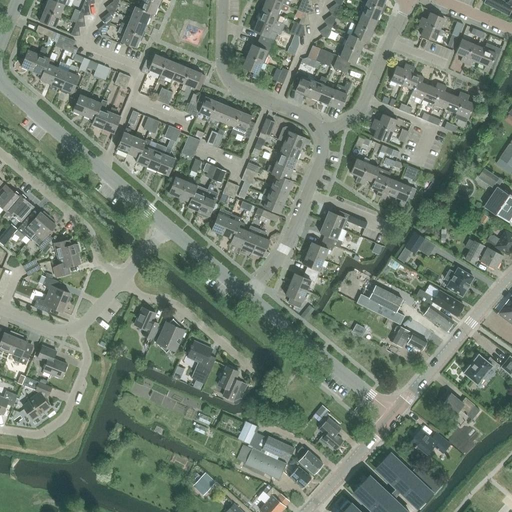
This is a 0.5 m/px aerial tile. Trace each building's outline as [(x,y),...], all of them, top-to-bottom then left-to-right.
[(44,5),(42,9),(61,16),(65,5),(53,0),(48,0),(46,5),(44,5)] [(88,1),(85,0),(80,12),(84,13),(84,16),(90,15),(89,4),(88,1)] [(112,10),(115,12),(120,0),(119,0),(114,0),(114,1),(105,8),(109,13),(112,10)] [(160,8),(162,4),(151,0),(142,0),(139,8),(153,14),(155,15),(158,7),(160,8)] [(263,4),(261,8),(277,15),(280,9),(282,10),(285,11),(287,10),(289,7),(273,0),(266,0),(265,4),(263,4)] [(365,0),(365,2),(366,3),(383,10),(385,5),(384,5),(385,0),(365,0)] [(511,0),(504,0),(504,1),(502,0),(486,0),(485,3),(510,16),(511,12),(511,0)] [(308,2),(303,13),(308,15),(314,14),(312,4),(308,2)] [(381,14),(383,10),(366,3),(364,9),(362,8),(360,13),(377,21),(380,14),(381,14)] [(328,9),(332,14),(336,16),(341,5),(336,4),(328,9)] [(135,6),(130,18),(147,25),(149,18),(151,18),(153,14),(139,8),(135,6)] [(261,13),(258,20),(283,30),(284,26),(283,24),(281,23),(277,22),(280,16),(277,15),(261,8),(260,13),(261,13)] [(56,28),(61,16),(42,9),(41,13),(42,14),(39,21),(56,28)] [(107,22),(110,23),(115,12),(112,10),(109,13),(101,19),(105,24),(107,22)] [(84,13),(80,12),(78,19),(76,23),(78,24),(79,27),(85,27),(84,16),(84,13)] [(422,17),(420,22),(440,30),(444,18),(430,12),(427,19),(422,17)] [(301,18),(299,24),(303,26),(309,25),(308,15),(303,13),(301,18)] [(360,19),(357,25),(374,32),(376,28),(374,27),(377,21),(360,13),(358,19),(360,19)] [(323,20),(327,26),(332,28),(336,16),(332,14),(323,20)] [(122,23),(120,27),(144,37),(145,33),(143,32),(147,25),(130,18),(128,25),(122,23)] [(261,34),(259,40),(272,46),(277,34),(279,35),(281,34),(283,30),(258,20),(256,26),(254,26),(252,31),(261,34)] [(458,21),(452,35),(458,37),(463,24),(458,21)] [(110,23),(107,22),(105,24),(98,29),(102,34),(106,35),(110,23)] [(290,33),(294,35),(299,24),(294,22),(290,33)] [(420,22),(418,27),(423,29),(421,35),(435,41),(437,35),(441,37),(443,31),(440,30),(420,22)] [(78,24),(76,23),(71,35),(74,36),(80,35),(79,27),(78,24)] [(305,36),(303,26),(299,24),(294,35),(298,37),(305,36)] [(351,35),(351,36),(364,41),(368,43),(371,36),(372,37),(374,32),(357,25),(355,24),(351,35)] [(36,31),(46,36),(49,30),(39,25),(36,31)] [(327,39),(332,28),(327,26),(319,32),(323,37),(327,39)] [(120,27),(118,32),(124,34),(121,42),(137,49),(140,41),(142,42),(144,37),(120,27)] [(55,46),(60,48),(63,42),(73,46),(76,41),(60,34),(55,46)] [(347,40),(345,46),(361,53),(363,48),(362,47),(364,41),(351,36),(351,35),(347,34),(345,39),(347,40)] [(452,51),(458,37),(452,35),(447,48),(452,51)] [(460,61),(465,63),(473,44),(461,39),(455,53),(462,56),(460,61)] [(248,51),(246,56),(263,62),(265,63),(272,46),(259,40),(256,46),(252,45),(249,51),(248,51)] [(63,42),(60,48),(76,55),(79,49),(73,46),(63,42)] [(486,43),(484,49),(478,63),(485,66),(483,71),(488,73),(492,63),(495,64),(501,49),(486,43)] [(472,60),(478,63),(484,49),(473,44),(465,63),(470,65),(472,60)] [(313,45),(310,51),(332,60),(334,55),(313,45)] [(47,63),(48,63),(50,58),(45,56),(48,49),(42,46),(39,54),(32,71),(42,75),(47,63)] [(359,57),(361,53),(345,46),(342,52),(340,51),(333,68),(346,73),(351,62),(355,64),(358,57),(359,57)] [(22,67),(32,71),(39,54),(29,50),(22,67)] [(329,66),(332,60),(310,51),(308,57),(312,59),(329,66)] [(149,70),(160,75),(168,57),(164,55),(163,57),(155,54),(152,62),(146,60),(141,72),(147,74),(149,70)] [(260,68),(263,62),(246,56),(244,60),(246,61),(243,67),(260,74),(262,69),(260,68)] [(163,80),(165,77),(172,79),(178,63),(171,61),(172,59),(168,57),(160,75),(159,78),(163,80)] [(302,59),(301,62),(309,66),(312,59),(308,57),(302,59)] [(55,60),(50,58),(48,63),(47,63),(42,75),(40,80),(51,84),(58,67),(53,65),(55,60)] [(85,72),(90,60),(84,58),(79,69),(85,72)] [(51,84),(61,89),(69,72),(68,72),(71,66),(60,62),(58,67),(51,84)] [(172,79),(183,84),(191,66),(187,65),(186,67),(178,63),(172,79)] [(94,75),(100,78),(105,67),(98,64),(94,75)] [(390,80),(402,85),(410,66),(405,64),(403,69),(396,66),(390,80)] [(68,72),(69,72),(61,89),(72,93),(72,92),(76,94),(78,90),(74,88),(79,76),(74,74),(77,67),(71,65),(71,66),(68,72)] [(195,68),(191,66),(183,84),(181,89),(184,91),(187,86),(195,89),(196,89),(199,90),(205,76),(202,74),(202,73),(194,70),(195,68)] [(402,85),(413,89),(414,90),(419,75),(412,73),(414,67),(410,66),(402,85)] [(105,67),(100,78),(105,80),(110,69),(105,67)] [(283,84),(288,73),(282,70),(277,81),(283,84)] [(297,71),(291,85),(297,87),(295,91),(303,94),(302,95),(306,97),(314,78),(297,71)] [(115,84),(120,86),(125,75),(119,72),(115,84)] [(131,77),(125,75),(120,86),(126,89),(131,77)] [(414,102),(417,97),(422,99),(428,85),(422,82),(424,77),(419,75),(414,90),(413,89),(411,94),(411,95),(409,100),(414,102)] [(314,78),(306,97),(311,99),(312,98),(318,101),(325,83),(327,79),(321,77),(320,81),(314,78)] [(335,90),(328,106),(333,108),(333,107),(340,109),(351,83),(347,82),(344,87),(337,84),(335,90)] [(324,104),(328,106),(335,90),(329,87),(330,85),(325,83),(318,101),(325,103),(324,104)] [(428,85),(422,99),(429,102),(427,107),(432,109),(434,104),(442,84),(437,83),(435,88),(428,85)] [(446,86),(442,84),(434,104),(432,109),(437,111),(439,106),(445,108),(451,94),(444,91),(446,86)] [(157,100),(162,103),(167,90),(162,88),(157,100)] [(73,111),(84,116),(91,99),(80,94),(82,91),(78,90),(76,94),(77,94),(75,97),(79,98),(73,111)] [(173,93),(167,90),(162,103),(168,105),(173,93)] [(191,115),(200,94),(194,92),(186,112),(191,115)] [(445,108),(457,113),(465,94),(460,92),(458,97),(451,94),(445,108)] [(211,118),(210,118),(218,100),(206,95),(206,97),(200,94),(191,115),(197,117),(199,113),(205,115),(203,120),(209,122),(211,118)] [(469,96),(465,94),(457,113),(468,118),(474,103),(467,101),(469,96)] [(102,103),(101,103),(91,99),(84,116),(94,120),(95,120),(99,107),(100,108),(102,103)] [(92,125),(103,129),(110,112),(105,110),(108,102),(103,100),(101,103),(102,103),(100,108),(99,107),(95,120),(94,120),(92,125)] [(223,102),(218,100),(210,118),(211,118),(222,122),(228,106),(222,103),(223,102)] [(222,122),(233,127),(241,109),(237,107),(236,109),(228,106),(222,122)] [(233,127),(231,133),(237,135),(237,134),(243,136),(249,139),(255,126),(249,124),(252,116),(245,113),(245,111),(241,109),(233,127)] [(133,111),(128,122),(134,125),(139,113),(133,111)] [(121,116),(110,112),(103,129),(113,133),(121,116)] [(373,123),(392,131),(397,133),(399,128),(394,126),(397,120),(383,114),(380,121),(375,119),(373,123)] [(143,128),(149,131),(154,119),(148,117),(143,128)] [(267,118),(261,133),(267,135),(270,136),(276,122),(267,118)] [(154,119),(149,131),(155,133),(160,122),(154,119)] [(388,143),(392,131),(373,123),(371,128),(376,130),(373,137),(388,143)] [(407,143),(417,146),(423,128),(412,125),(407,143)] [(164,137),(170,140),(175,128),(169,126),(164,137)] [(278,139),(284,142),(301,149),(304,143),(308,145),(310,140),(297,135),(295,130),(286,127),(283,128),(278,139)] [(117,150),(128,154),(135,137),(129,134),(131,129),(126,128),(117,150)] [(170,140),(167,147),(157,171),(168,176),(175,158),(169,156),(175,142),(176,142),(181,130),(175,128),(170,140)] [(208,140),(207,143),(212,146),(217,133),(212,131),(208,140)] [(223,136),(217,133),(212,146),(218,148),(223,136)] [(188,136),(186,142),(198,147),(200,141),(188,136)] [(128,154),(138,158),(144,145),(144,146),(146,141),(145,141),(135,137),(128,154)] [(370,140),(364,138),(364,139),(360,137),(358,142),(368,146),(370,140)] [(147,167),(154,150),(149,147),(151,141),(146,139),(145,141),(146,141),(144,146),(144,145),(138,158),(136,163),(147,167)] [(511,141),(500,158),(511,166),(511,141)] [(195,152),(198,147),(186,142),(184,147),(195,152)] [(284,142),(280,152),(297,159),(301,149),(284,142)] [(147,167),(157,171),(167,147),(156,143),(154,150),(147,167)] [(184,147),(181,153),(193,158),(195,152),(184,147)] [(280,152),(275,163),(293,170),(297,159),(280,152)] [(511,175),(511,173),(511,166),(500,158),(496,164),(511,175)] [(197,173),(201,162),(196,159),(191,171),(197,173)] [(355,181),(360,183),(368,164),(356,159),(350,173),(357,176),(355,181)] [(248,163),(246,168),(258,173),(260,168),(248,163)] [(269,165),(266,172),(271,174),(276,175),(288,180),(289,180),(293,170),(275,163),(274,167),(269,165)] [(367,180),(373,182),(377,173),(378,173),(380,168),(368,164),(360,183),(365,185),(367,180)] [(408,165),(404,175),(409,177),(410,173),(416,175),(418,170),(413,168),(408,165)] [(206,177),(212,179),(217,168),(211,166),(206,177)] [(217,168),(212,179),(218,182),(222,170),(217,168)] [(246,168),(244,174),(256,179),(258,173),(246,168)] [(377,173),(373,182),(371,188),(378,191),(376,195),(380,197),(389,178),(391,173),(380,168),(378,173),(377,173)] [(485,168),(478,178),(493,188),(500,178),(485,168)] [(253,185),(256,179),(244,174),(241,180),(253,185)] [(276,175),(272,185),(289,192),(293,182),(289,180),(288,180),(276,175)] [(169,194),(179,198),(187,181),(176,177),(169,194)] [(387,194),(394,197),(400,182),(389,178),(380,197),(385,199),(387,194)] [(198,186),(187,181),(179,198),(190,203),(195,190),(196,190),(198,186)] [(233,184),(227,182),(223,193),(229,196),(233,184)] [(411,187),(400,182),(394,197),(401,200),(399,205),(404,207),(411,187)] [(198,212),(197,214),(202,217),(204,216),(208,217),(209,216),(216,199),(218,193),(212,191),(214,186),(210,184),(208,189),(207,190),(205,194),(198,212)] [(239,187),(233,184),(229,196),(234,198),(239,187)] [(0,207),(6,212),(7,211),(19,197),(6,185),(0,192),(0,207)] [(263,194),(267,196),(284,203),(289,192),(272,185),(270,191),(265,189),(263,194)] [(190,203),(188,207),(198,212),(205,194),(207,190),(201,188),(201,187),(198,186),(196,190),(195,190),(190,203)] [(510,222),(511,219),(511,193),(510,194),(498,186),(485,207),(498,215),(498,214),(510,222)] [(240,192),(238,197),(244,199),(246,194),(248,190),(242,187),(240,192)] [(19,197),(7,211),(21,222),(34,207),(21,195),(19,197)] [(280,214),(284,203),(267,196),(265,202),(261,200),(259,205),(263,206),(263,207),(280,214)] [(240,207),(246,210),(248,204),(243,201),(240,207)] [(212,231),(222,235),(229,218),(231,214),(232,212),(226,210),(221,208),(212,231)] [(324,222),(341,229),(344,222),(346,223),(349,215),(342,212),(340,216),(329,211),(324,222)] [(279,217),(268,212),(266,218),(276,222),(279,217)] [(31,223),(27,219),(18,230),(25,237),(26,235),(30,230),(35,234),(49,217),(44,213),(42,214),(40,213),(31,223)] [(231,214),(229,218),(222,235),(232,239),(238,227),(240,221),(242,218),(231,214)] [(47,237),(56,226),(54,224),(55,222),(49,217),(35,234),(42,240),(38,245),(37,247),(42,251),(48,244),(51,240),(47,237)] [(367,223),(356,218),(353,224),(365,229),(367,223)] [(232,239),(231,244),(241,248),(248,231),(243,229),(245,223),(240,221),(238,227),(232,239)] [(323,240),(334,245),(340,247),(347,231),(341,229),(324,222),(320,233),(325,235),(323,240)] [(7,241),(17,229),(12,225),(2,237),(7,241)] [(241,248),(251,252),(258,236),(253,233),(255,227),(250,226),(248,231),(241,248)] [(259,236),(258,236),(251,252),(262,257),(269,240),(264,238),(266,232),(261,230),(259,236)] [(495,247),(508,255),(511,249),(511,235),(505,231),(500,240),(493,235),(489,236),(486,241),(495,247)] [(411,251),(415,254),(425,239),(415,232),(404,247),(411,251)] [(271,235),(269,240),(276,243),(280,235),(276,233),(271,235)] [(71,240),(62,242),(54,244),(58,260),(78,254),(77,253),(80,252),(78,245),(75,246),(75,244),(72,245),(71,240)] [(307,253),(324,260),(328,250),(332,251),(334,245),(323,240),(320,246),(311,243),(307,253)] [(469,240),(465,247),(470,249),(465,258),(474,263),(479,255),(482,257),(480,261),(496,269),(503,256),(474,241),(473,242),(469,240)] [(397,258),(404,262),(411,251),(404,247),(397,258)] [(308,266),(305,272),(317,277),(324,260),(307,253),(305,257),(303,256),(300,262),(303,264),(302,264),(308,266)] [(80,264),(78,254),(58,260),(60,266),(53,267),(56,278),(68,274),(67,268),(80,264)] [(44,257),(47,266),(55,264),(52,255),(44,257)] [(23,266),(25,271),(38,265),(35,260),(23,266)] [(38,265),(25,271),(28,277),(41,270),(38,265)] [(444,278),(450,282),(446,287),(462,296),(473,277),(458,268),(455,273),(449,270),(444,278)] [(294,274),(290,284),(306,291),(311,281),(314,282),(317,277),(305,272),(303,277),(294,274)] [(49,291),(47,296),(66,303),(66,302),(68,303),(69,302),(71,298),(70,297),(69,296),(70,294),(57,288),(60,283),(52,280),(46,277),(43,285),(49,291)] [(306,291),(290,284),(285,295),(290,297),(288,302),(300,307),(306,291)] [(421,300),(430,306),(431,305),(432,303),(434,305),(435,303),(456,316),(463,305),(429,284),(425,292),(420,289),(415,297),(421,300)] [(369,298),(361,294),(357,303),(400,324),(404,316),(396,311),(402,299),(376,286),(369,298)] [(66,303),(47,296),(45,301),(37,300),(34,307),(47,313),(49,307),(62,313),(66,303)] [(511,298),(500,315),(511,322),(511,298)] [(454,321),(439,310),(439,311),(431,305),(430,306),(424,315),(446,331),(454,321)] [(146,330),(144,335),(152,339),(159,324),(153,321),(156,313),(143,307),(135,325),(146,330)] [(305,310),(300,316),(305,320),(311,314),(305,310)] [(177,351),(187,331),(182,328),(180,330),(178,328),(180,326),(174,319),(169,324),(166,323),(157,342),(160,345),(159,346),(167,353),(171,349),(177,351)] [(353,331),(362,336),(366,329),(356,324),(353,331)] [(390,341),(401,347),(404,342),(420,350),(421,348),(422,348),(424,348),(425,346),(425,344),(424,343),(425,340),(413,334),(413,333),(398,325),(390,341)] [(0,348),(9,352),(17,334),(11,331),(10,333),(5,330),(2,338),(0,337),(0,348)] [(23,336),(17,334),(9,352),(16,355),(14,360),(26,365),(32,350),(25,347),(28,340),(23,338),(23,336)] [(217,358),(210,355),(213,350),(194,342),(188,357),(199,362),(192,379),(205,384),(211,372),(217,358)] [(47,362),(43,371),(62,378),(67,364),(53,359),(57,351),(43,346),(37,358),(47,362)] [(478,354),(463,373),(477,384),(490,368),(494,371),(499,365),(490,358),(487,361),(479,355),(478,354)] [(511,357),(510,356),(501,367),(510,375),(511,372),(511,357)] [(227,367),(219,386),(226,389),(223,396),(233,401),(240,398),(241,398),(247,385),(241,383),(242,382),(236,380),(239,372),(227,367)] [(39,383),(40,382),(26,377),(22,385),(40,392),(40,393),(29,401),(30,402),(23,406),(32,419),(49,407),(44,399),(47,394),(48,395),(51,388),(39,383)] [(7,404),(13,407),(18,395),(6,391),(3,398),(0,396),(0,413),(3,414),(7,404)] [(460,409),(467,415),(472,419),(480,410),(475,406),(475,405),(466,397),(462,402),(452,393),(443,404),(455,415),(460,409)] [(323,406),(318,412),(324,417),(329,411),(323,406)] [(197,425),(209,430),(215,413),(203,409),(197,425)] [(324,434),(319,440),(325,445),(327,443),(335,450),(343,440),(336,435),(342,429),(337,424),(329,418),(319,429),(324,434)] [(246,421),(238,439),(249,444),(256,430),(257,426),(246,421)] [(426,456),(435,445),(444,452),(451,444),(436,432),(432,438),(421,429),(410,443),(426,456)] [(270,436),(256,430),(249,444),(249,445),(263,452),(264,450),(269,437),(270,436)] [(269,437),(264,450),(279,456),(289,461),(295,448),(269,437)] [(243,445),(237,459),(247,464),(253,449),(243,445)] [(300,462),(314,475),(324,464),(309,451),(307,452),(302,448),(297,453),(303,458),(300,462)] [(280,480),(287,464),(277,460),(253,449),(247,464),(246,465),(280,480)] [(424,500),(431,492),(423,484),(416,477),(416,476),(411,472),(390,453),(382,462),(387,466),(380,473),(396,488),(392,491),(397,495),(400,492),(401,493),(415,506),(421,499),(424,501),(424,500)] [(414,469),(440,487),(444,483),(417,465),(414,469)] [(299,467),(290,477),(303,488),(312,478),(299,467)] [(362,483),(353,493),(373,511),(372,511),(407,511),(394,499),(393,499),(397,495),(392,491),(389,495),(374,480),(369,476),(362,483)] [(202,477),(195,485),(205,494),(212,487),(202,477)] [(423,484),(431,492),(434,495),(438,490),(426,482),(423,484)] [(286,506),(289,502),(269,484),(258,497),(266,505),(261,511),(262,511),(282,511),(287,507),(286,506)] [(340,509),(343,511),(342,511),(360,511),(347,500),(340,508),(340,509)]
